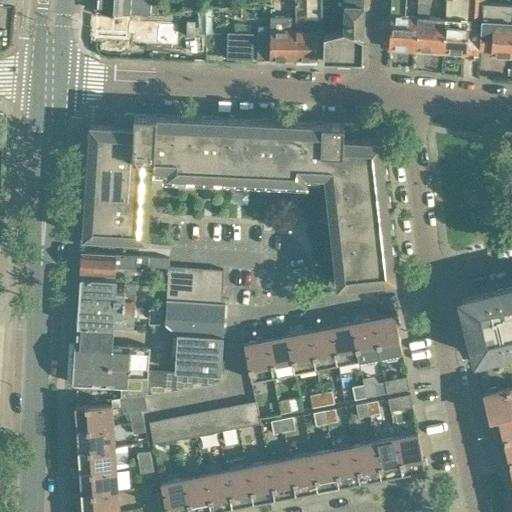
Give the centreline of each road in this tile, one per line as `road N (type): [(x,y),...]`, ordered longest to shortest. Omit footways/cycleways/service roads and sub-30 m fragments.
road 1 (tertiary): [(27,511),(48,80)]
road 2 (residential): [(374,90),(48,80)]
road 3 (residential): [(433,286),(292,308),(275,262),(180,256)]
road 4 (residential): [(473,492),(433,286)]
road 5 (residential): [(432,279),(406,96)]
road 6 (unknown): [(292,308),(246,320),(227,386),(166,402)]
